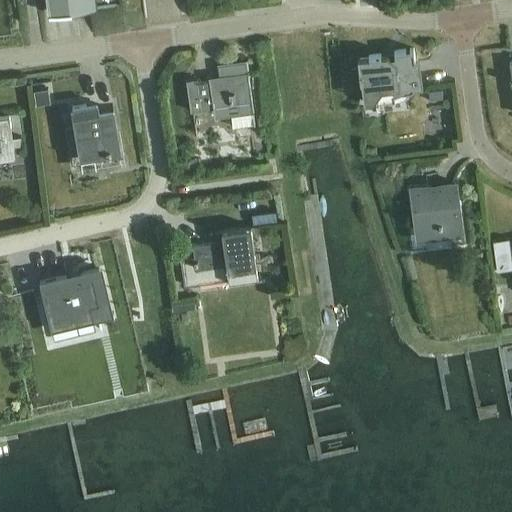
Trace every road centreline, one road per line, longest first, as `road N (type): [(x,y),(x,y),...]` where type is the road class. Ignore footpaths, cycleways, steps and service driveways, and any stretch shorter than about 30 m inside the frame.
road 1 (residential): [(140,39),(305,18),(459,18)]
road 2 (residential): [(0,247),(117,219),(147,199),(158,165),(140,39)]
road 3 (residential): [(459,18),(479,144),(511,170)]
road 4 (residential): [(0,59),(140,39)]
